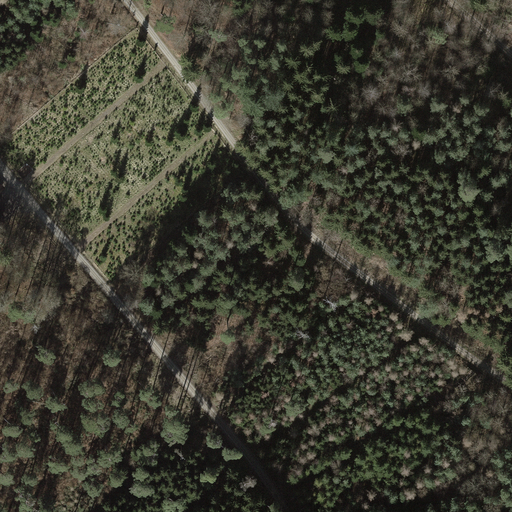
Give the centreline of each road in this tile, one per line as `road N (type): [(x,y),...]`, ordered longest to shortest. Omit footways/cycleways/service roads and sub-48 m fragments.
road 1 (track): [(129,0),(303,227),(511,384)]
road 2 (track): [(0,167),(141,324),(284,511)]
